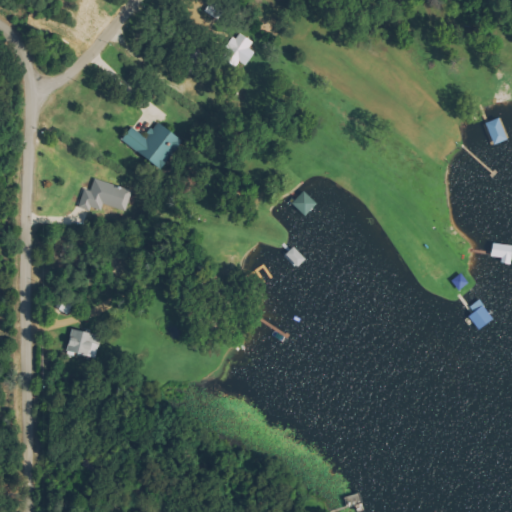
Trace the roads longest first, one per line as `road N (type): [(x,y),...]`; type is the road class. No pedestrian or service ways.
road 1 (residential): [(40,93),(36,63),(0,28),(35,394),(30,302),(40,93)]
road 2 (residential): [(141,0),(79,75),(40,93)]
